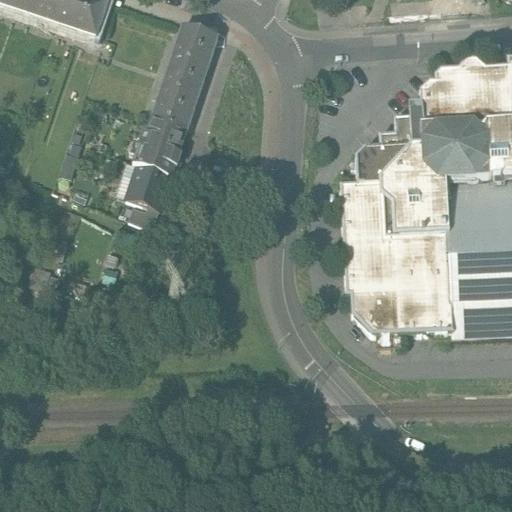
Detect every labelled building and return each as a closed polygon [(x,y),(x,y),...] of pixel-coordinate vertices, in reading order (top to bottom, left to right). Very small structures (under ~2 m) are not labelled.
[(106,7),(84,0),(0,0),(0,9),(95,41),(106,7)] [(347,0),(336,0),(334,6),(344,9),(347,0)] [(216,45),(181,33),(171,62),(206,74),(216,45)] [(206,74),(171,62),(162,91),(196,103),(206,74)] [(465,67),(458,75),(440,76),(433,82),(433,90),(427,90),(418,99),(419,110),(408,110),(408,124),(401,125),(401,126),(395,134),(393,134),(393,140),(377,141),(378,153),(363,154),(356,160),(359,163),(364,164),(365,188),(339,190),(345,298),(351,298),(352,316),(372,335),(451,330),(452,337),(511,333),(511,64),(505,65),(506,72),(483,74),(475,66),(465,67)] [(196,103),(162,91),(151,122),(186,133),(196,103)] [(186,133),(151,122),(145,139),(142,137),(131,168),(169,182),(173,171),(175,172),(180,159),(178,158),(186,133)] [(169,182),(131,168),(125,166),(114,200),(124,203),(146,211),(157,214),(158,215),(169,182)] [(145,215),(131,211),(127,224),(151,234),(157,214),(146,211),(145,215)]
